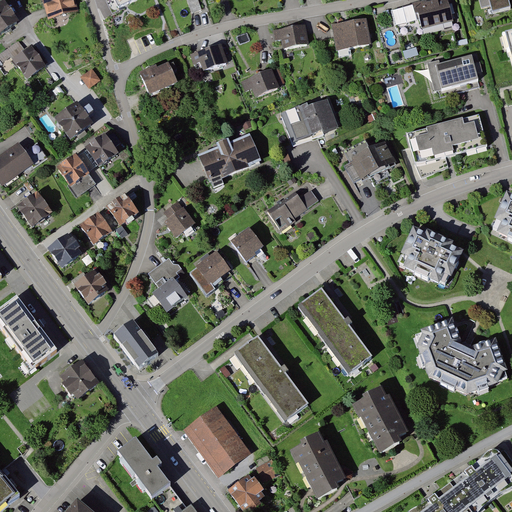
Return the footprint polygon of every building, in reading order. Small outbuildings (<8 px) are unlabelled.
[(74,0),(39,0),(46,23),(78,14),(74,0)] [(196,0),(184,0),(190,16),(201,12),(196,0)] [(431,0),(432,3),(410,9),(411,11),(415,27),(417,36),(451,27),(445,3),(449,2),(449,0),(431,0)] [(511,0),(486,0),(491,19),(511,14),(508,1),(511,0)] [(4,4),(0,7),(0,39),(20,26),(4,4)] [(411,11),(389,16),(393,32),(415,27),(411,11)] [(364,23),(331,29),(336,55),(369,48),(364,23)] [(304,29),(272,34),(274,45),(282,44),(284,52),(307,49),(304,29)] [(35,47),(12,63),(28,85),(50,69),(35,47)] [(222,48),(189,58),(192,68),(200,65),(203,73),(227,66),(222,48)] [(167,66),(139,78),(149,100),(177,87),(167,66)] [(438,76),(443,93),(479,83),(474,66),(438,76)] [(91,71),(80,80),(89,91),(100,82),(91,71)] [(271,73),(241,85),(244,94),(252,90),(256,100),(278,91),(271,73)] [(328,100),(281,118),(293,149),(340,132),(328,100)] [(77,106),(55,121),(70,143),(93,128),(77,106)] [(425,133),(428,141),(416,144),(420,158),(432,155),(434,160),(448,156),(479,146),(473,126),(464,129),(462,121),(425,133)] [(102,135),(79,151),(95,173),(117,157),(102,135)] [(250,138),(197,160),(209,188),(262,166),(250,138)] [(367,142),(343,154),(359,189),(398,170),(387,146),(372,152),(367,142)] [(18,145),(0,157),(0,187),(33,165),(18,145)] [(74,157),(53,171),(66,190),(86,176),(74,157)] [(39,191),(16,207),(31,229),(54,213),(39,191)] [(310,192),(270,219),(280,233),(320,205),(310,192)] [(511,199),(506,196),(491,231),(511,240),(511,199)] [(125,198),(104,212),(116,230),(137,217),(125,198)] [(177,204),(165,213),(171,221),(163,227),(176,245),(196,230),(177,204)] [(96,214),(75,227),(88,246),(109,232),(96,214)] [(249,231),(230,246),(245,264),(250,260),(263,250),(249,231)] [(458,254),(411,231),(394,265),(441,289),(458,254)] [(66,237),(45,250),(58,269),(78,256),(66,237)] [(215,256),(195,270),(210,290),(229,276),(215,256)] [(181,278),(168,261),(147,276),(159,292),(152,296),(166,316),(187,301),(174,284),(181,278)] [(90,271),(69,285),(82,304),(103,290),(90,271)] [(321,293),(298,310),(349,378),(372,360),(321,293)] [(13,299),(0,307),(0,334),(28,373),(54,354),(13,299)] [(462,352),(449,321),(417,334),(412,347),(424,382),(465,401),(500,389),(505,375),(493,341),(462,352)] [(139,371),(159,356),(134,323),(114,338),(139,371)] [(309,408),(258,340),(235,358),(286,426),(309,408)] [(99,385),(79,360),(58,376),(77,402),(99,385)] [(364,404),(352,409),(359,423),(362,422),(380,458),(402,447),(399,441),(409,436),(398,415),(390,398),(387,400),(382,391),(362,401),(364,404)] [(251,456),(217,410),(185,434),(219,479),(251,456)] [(301,450),(290,455),(298,469),(300,468),(312,493),(318,503),(339,492),(336,487),(347,482),(339,468),(327,444),(324,446),(320,436),(300,446),(301,450)] [(152,465),(136,444),(118,457),(152,500),(169,487),(157,472),(161,469),(156,462),(152,465)] [(475,511),(511,485),(511,483),(490,454),(410,511),(475,511)] [(269,460),(251,468),(259,485),(277,476),(269,460)] [(247,476),(222,493),(235,511),(247,511),(264,500),(247,476)] [(0,477),(0,511),(1,511),(18,499),(0,477)] [(183,511),(186,510),(169,487),(152,500),(160,511),(183,511)] [(112,511),(89,493),(79,503),(90,511),(112,511)] [(90,511),(79,503),(78,501),(68,511),(90,511)]
